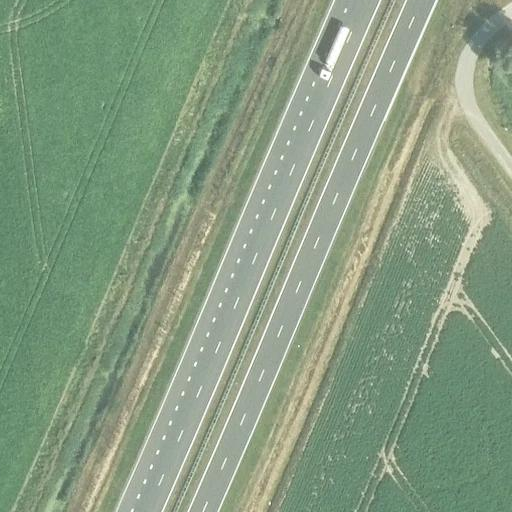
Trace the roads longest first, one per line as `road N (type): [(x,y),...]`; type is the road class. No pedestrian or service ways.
road 1 (trunk): [(365,0),(145,511)]
road 2 (trunk): [(200,511),(418,0)]
road 3 (unclassified): [(511,171),(466,107),(467,60),(511,9)]
